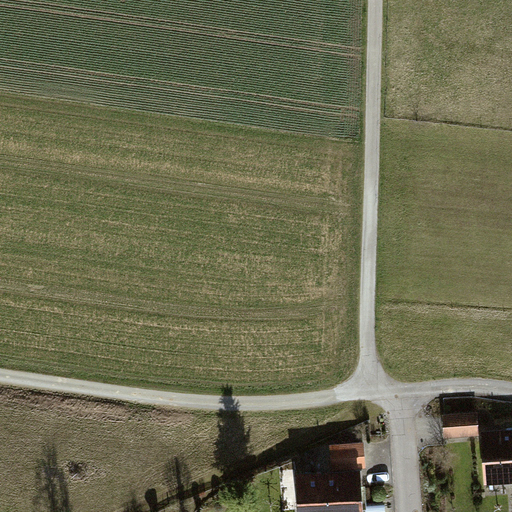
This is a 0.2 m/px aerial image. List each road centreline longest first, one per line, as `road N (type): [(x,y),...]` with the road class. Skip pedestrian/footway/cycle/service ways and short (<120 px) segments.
road 1 (track): [(0,376),(212,407),(407,395)]
road 2 (track): [(377,0),(368,392)]
